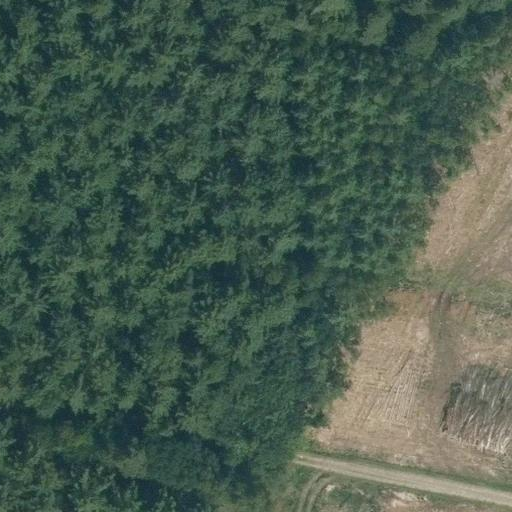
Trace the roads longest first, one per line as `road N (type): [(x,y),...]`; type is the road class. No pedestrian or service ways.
road 1 (track): [(287,442),(261,0)]
road 2 (track): [(0,388),(287,442)]
road 3 (track): [(511,486),(287,442)]
